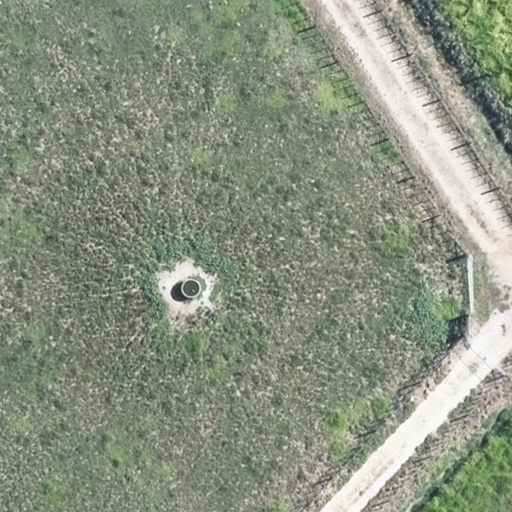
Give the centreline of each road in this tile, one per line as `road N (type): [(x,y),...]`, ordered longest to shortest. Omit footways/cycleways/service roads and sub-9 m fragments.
road 1 (track): [(356,0),(511,233)]
road 2 (track): [(511,330),(342,511)]
